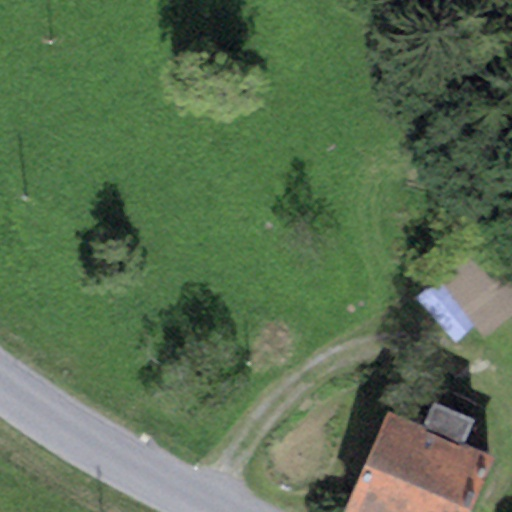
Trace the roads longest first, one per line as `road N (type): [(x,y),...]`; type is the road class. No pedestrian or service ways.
road 1 (track): [(210,509),(269,409),(319,365),(388,339),(439,344),(494,390),(507,447),(486,511)]
road 2 (tertiary): [(0,384),(215,511)]
